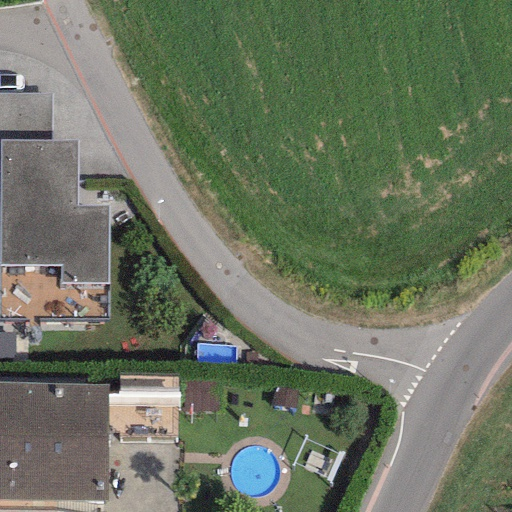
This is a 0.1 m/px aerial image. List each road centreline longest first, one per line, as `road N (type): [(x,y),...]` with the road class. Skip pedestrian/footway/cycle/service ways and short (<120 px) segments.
road 1 (unclassified): [(476,336),(276,321),(212,264),(59,0)]
road 2 (unclassified): [(390,511),(476,336)]
